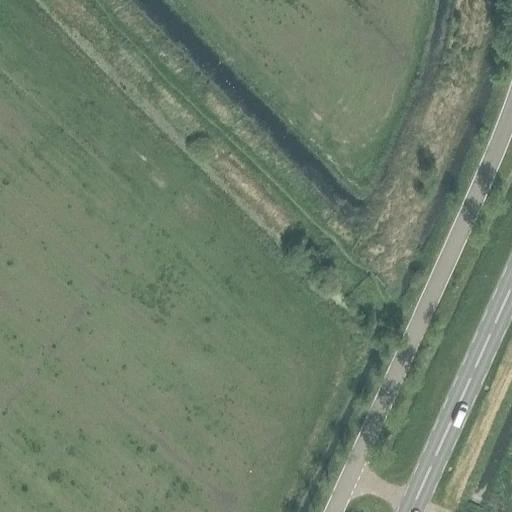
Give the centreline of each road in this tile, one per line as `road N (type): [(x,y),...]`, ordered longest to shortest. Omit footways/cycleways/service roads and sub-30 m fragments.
road 1 (unclassified): [(348,478),(511,104)]
road 2 (secondary): [(414,504),(511,287)]
